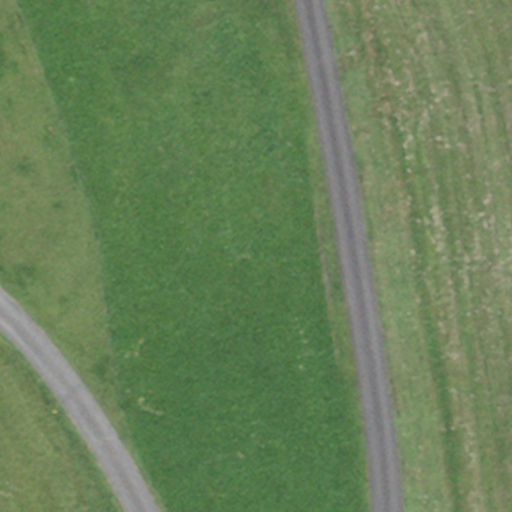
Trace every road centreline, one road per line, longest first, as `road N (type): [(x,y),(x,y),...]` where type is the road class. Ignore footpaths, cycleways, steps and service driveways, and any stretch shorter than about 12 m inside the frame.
road 1 (track): [(387,511),(343,176),(309,0)]
road 2 (track): [(0,307),(85,410),(140,511)]
